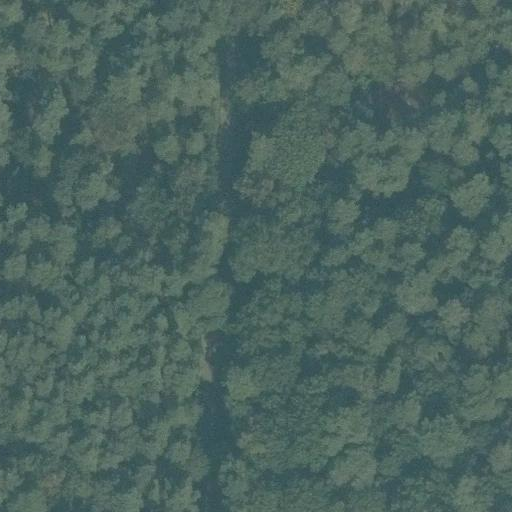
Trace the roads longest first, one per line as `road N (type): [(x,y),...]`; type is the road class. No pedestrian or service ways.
road 1 (track): [(297,511),(314,161),(332,139),(511,93)]
road 2 (track): [(0,294),(216,280)]
